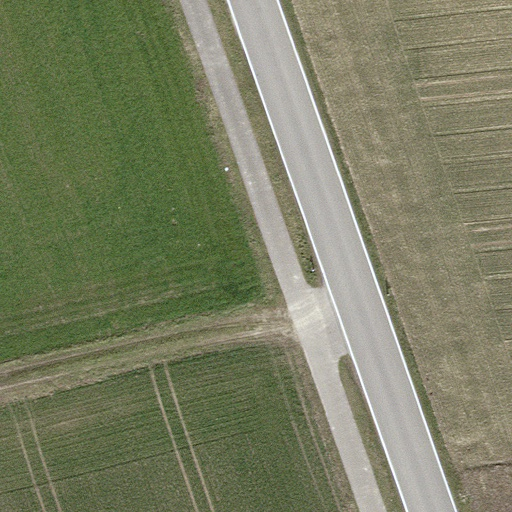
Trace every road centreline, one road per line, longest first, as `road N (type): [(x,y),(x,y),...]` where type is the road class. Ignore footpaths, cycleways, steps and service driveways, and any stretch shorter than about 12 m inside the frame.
road 1 (tertiary): [(437,511),(256,0)]
road 2 (track): [(0,380),(362,305)]
